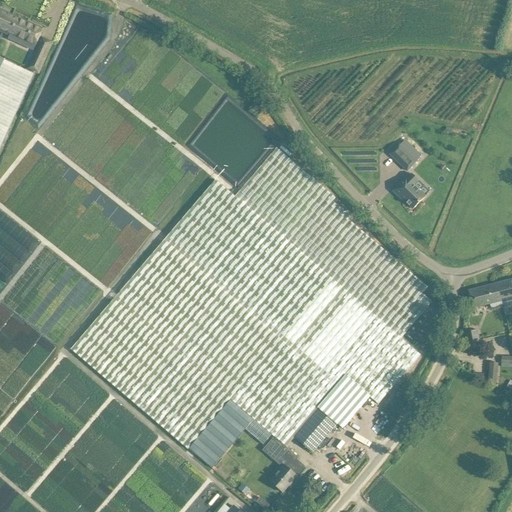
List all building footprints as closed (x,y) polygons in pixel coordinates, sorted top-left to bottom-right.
[(43,29),(0,9),(0,31),(10,36),(11,34),(36,46),(43,29)] [(47,55),(36,51),(28,68),(39,73),(47,55)] [(0,148),(34,74),(0,58),(0,148)] [(256,114),(260,109),(255,106),(252,110),(256,114)] [(417,161),(400,145),(390,155),(407,171),(417,161)] [(215,180),(71,350),(188,450),(189,449),(212,468),(245,429),(264,445),(272,435),(278,440),(286,447),(294,438),(312,453),(337,424),(343,429),(370,397),(378,404),(420,355),(401,338),(432,301),(423,293),(428,288),(349,221),(352,218),(333,201),(336,198),(277,148),(235,197),(215,180)] [(413,209),(425,197),(414,186),(418,181),(412,174),(409,178),(408,177),(393,192),(400,199),(401,198),(413,209)] [(0,287),(10,275),(9,272),(16,270),(16,261),(18,258),(1,246),(0,241),(0,287)] [(511,279),(497,284),(501,302),(511,298),(511,279)] [(497,284),(468,291),(473,309),(490,304),(491,310),(503,308),(501,302),(497,284)] [(481,347),(477,331),(465,333),(469,350),(481,347)] [(497,379),(498,364),(490,363),(489,378),(497,379)] [(270,482),(283,492),(290,483),(293,485),(299,478),(289,469),(293,465),(295,466),(301,460),(291,451),(285,458),(289,461),(285,466),(285,465),(270,482)]
